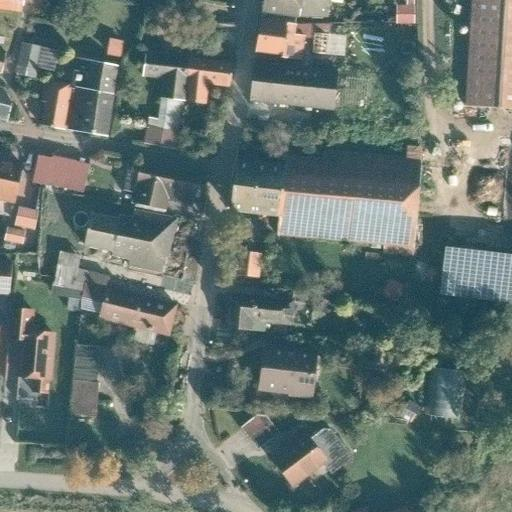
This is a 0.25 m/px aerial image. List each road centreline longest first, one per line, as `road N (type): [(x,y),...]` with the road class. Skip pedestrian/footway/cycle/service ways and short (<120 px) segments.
road 1 (residential): [(185,438),(225,172)]
road 2 (residential): [(0,127),(225,172)]
road 3 (residential): [(225,172),(250,15)]
road 4 (residential): [(0,481),(144,490)]
